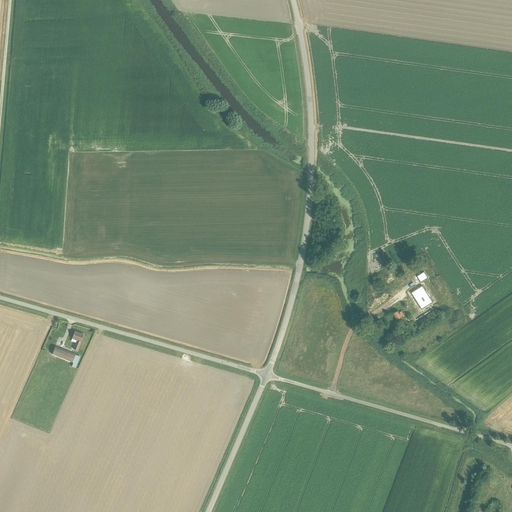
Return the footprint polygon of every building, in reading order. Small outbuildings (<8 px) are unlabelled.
[(416,277),(420,283),(428,278),(424,272),(416,277)] [(430,298),(426,291),(422,286),(411,293),(421,310),(433,302),(430,298)] [(393,314),(397,320),(404,316),(401,311),(399,313),(398,311),(393,314)] [(83,335),(75,331),(71,341),(77,343),(74,349),(77,350),(83,335)] [(71,367),(75,368),(80,357),(55,347),(52,354),(73,363),(71,367)]
